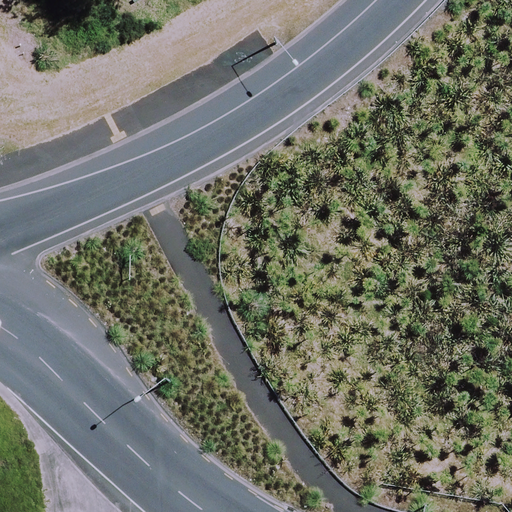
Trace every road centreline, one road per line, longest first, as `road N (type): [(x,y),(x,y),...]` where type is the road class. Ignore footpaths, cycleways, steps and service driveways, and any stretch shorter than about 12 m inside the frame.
road 1 (motorway): [(0,236),(142,174),(308,85),(390,0)]
road 2 (secondary): [(0,328),(212,511)]
